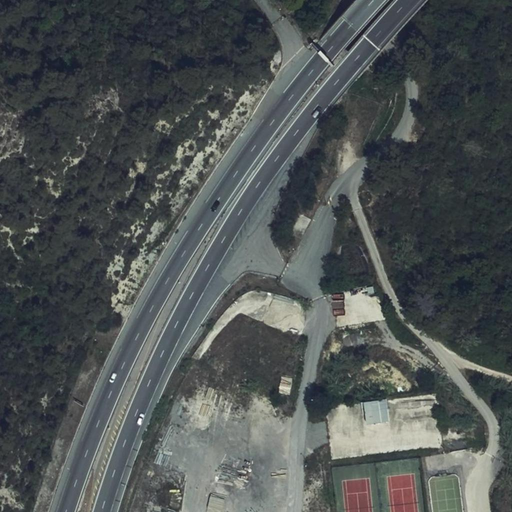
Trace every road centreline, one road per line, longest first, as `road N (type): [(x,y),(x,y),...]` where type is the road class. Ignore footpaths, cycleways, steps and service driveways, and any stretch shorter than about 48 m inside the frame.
road 1 (motorway): [(102,511),(152,376),(225,237),(297,131),(409,0)]
road 2 (motorway): [(374,0),(259,139),(182,255),(123,365),(66,511)]
road 3 (unclassified): [(302,279),(330,203),(397,135),(413,100),(401,51),(349,0)]
